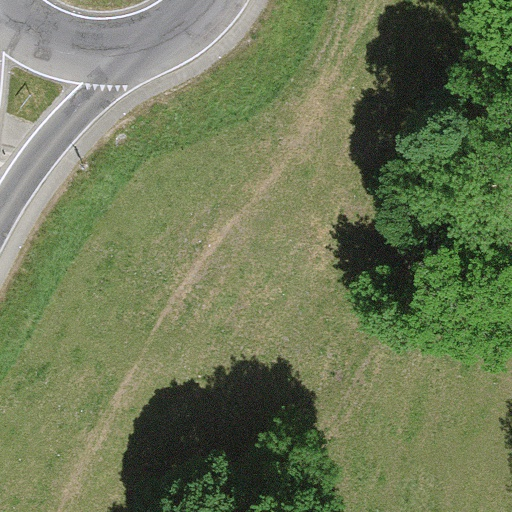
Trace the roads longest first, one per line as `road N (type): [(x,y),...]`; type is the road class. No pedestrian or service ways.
road 1 (tertiary): [(0,199),(119,56)]
road 2 (tertiary): [(0,6),(39,40),(78,54),(119,56)]
